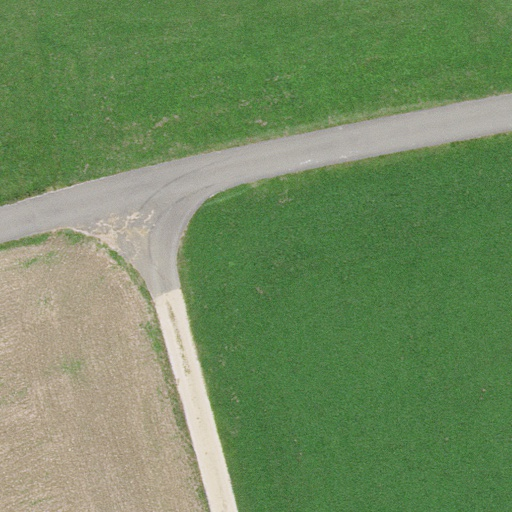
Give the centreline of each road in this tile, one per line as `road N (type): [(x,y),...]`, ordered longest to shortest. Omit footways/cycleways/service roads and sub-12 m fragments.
road 1 (residential): [(0,224),(125,185),(511,109)]
road 2 (track): [(125,185),(212,511)]
